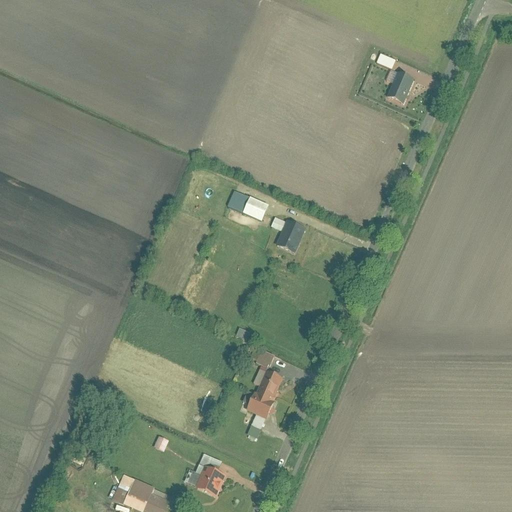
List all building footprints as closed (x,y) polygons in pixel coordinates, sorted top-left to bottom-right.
[(375,55),(371,66),(388,74),(393,62),(375,55)] [(397,76),(386,106),(399,111),(411,81),(397,76)] [(227,210),(262,224),(268,208),(234,194),(227,210)] [(280,234),(285,224),(275,220),(270,230),(280,234)] [(297,257),(306,235),(287,228),(279,251),(297,257)] [(236,342),(246,347),(250,339),(241,334),(236,342)] [(269,371),(274,358),(261,353),(256,365),(269,371)] [(266,425),(283,385),(257,374),(252,388),(258,390),(255,398),(248,395),(241,410),(250,413),(248,417),(266,425)] [(212,418),(219,397),(213,395),(207,416),(212,418)] [(154,450),(164,454),(169,443),(159,439),(154,450)] [(205,474),(197,495),(217,503),(225,483),(205,474)] [(134,490),(125,511),(168,511),(171,505),(134,490)]
